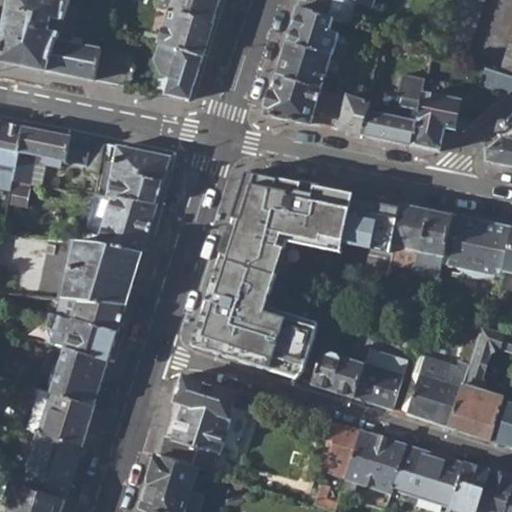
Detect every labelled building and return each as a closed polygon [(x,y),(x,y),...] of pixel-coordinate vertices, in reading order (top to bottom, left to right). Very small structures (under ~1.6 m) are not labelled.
[(9,0),(6,21),(0,19),(0,60),(18,64),(46,69),(60,21),(65,6),(67,0),(9,0)] [(161,42),(204,52),(221,0),(220,0),(165,0),(164,8),(167,8),(157,41),(161,42)] [(299,0),(297,7),(330,18),(335,19),(350,24),(357,1),(372,6),(374,0),(299,0)] [(455,0),(439,52),(467,60),(484,0),(455,0)] [(46,69),(109,82),(115,52),(99,48),(98,30),(74,24),(77,8),(65,6),(60,21),(46,69)] [(287,40),(333,54),(339,33),(331,31),(335,19),(330,18),(297,7),(287,40)] [(511,32),(500,70),(511,74),(511,32)] [(277,74),(322,87),(333,54),(287,40),(277,74)] [(204,52),(161,42),(158,52),(162,54),(151,91),(189,98),(204,52)] [(132,56),(115,52),(109,82),(126,86),(132,56)] [(482,83),(510,92),(511,90),(511,74),(500,70),(487,66),(482,83)] [(265,114),(311,124),(322,87),(277,74),(265,114)] [(362,135),(413,146),(424,92),(428,78),(404,74),(399,100),(385,107),(369,103),(362,135)] [(340,130),(362,135),(369,103),(370,101),(340,92),(339,97),(336,112),(344,114),(340,130)] [(413,146),(439,151),(446,126),(456,128),(462,100),(424,92),(413,146)] [(0,121),(0,183),(13,185),(14,181),(16,167),(24,127),(0,121)] [(14,181),(29,183),(35,155),(47,158),(46,164),(63,167),(64,161),(83,165),(82,171),(99,174),(105,143),(24,127),(16,167),(14,181)] [(487,161),(511,166),(511,136),(511,137),(504,135),(487,149),(487,161)] [(112,195),(157,202),(171,156),(118,145),(108,195),(112,195)] [(192,345),(297,379),(314,342),(318,322),(267,306),(288,241),(312,245),(303,281),(326,288),(327,285),(333,287),(350,276),(386,282),(394,247),(403,204),(247,171),(239,197),(243,199),(237,218),(233,216),(201,317),(209,319),(204,333),(197,331),(192,345)] [(9,202),(25,205),(29,183),(14,181),(13,185),(9,202)] [(84,231),(81,241),(104,243),(142,252),(157,202),(112,195),(100,234),(84,231)] [(243,199),(239,197),(236,206),(233,216),(237,218),(243,199)] [(403,204),(394,247),(416,252),(426,209),(403,204)] [(426,209),(416,252),(443,258),(452,214),(426,209)] [(449,265),(504,277),(506,270),(511,241),(511,226),(460,216),(449,265)] [(78,301),(125,305),(142,252),(104,243),(81,241),(75,240),(57,298),(77,300),(78,301)] [(441,266),(443,258),(416,252),(414,260),(441,266)] [(383,300),(404,305),(407,293),(385,288),(383,300)] [(407,293),(404,305),(432,312),(435,297),(408,291),(407,293)] [(373,297),(353,359),(364,363),(383,300),(373,297)] [(72,318),(117,332),(125,305),(78,301),(77,300),(72,318)] [(64,346),(109,360),(117,332),(72,318),(60,315),(49,313),(45,327),(68,334),(64,346)] [(209,319),(201,317),(199,324),(197,331),(204,333),(209,319)] [(455,367),(466,370),(480,324),(469,322),(455,367)] [(466,370),(448,427),(489,440),(503,398),(482,391),(484,385),(481,378),(489,353),(498,347),(511,351),(511,332),(480,324),(466,370)] [(55,392),(94,405),(109,360),(64,346),(50,391),(55,392)] [(353,396),(364,363),(353,359),(323,349),(311,383),(353,396)] [(406,413),(448,427),(466,370),(455,367),(424,357),(406,413)] [(353,396),(391,408),(401,375),(364,363),(353,396)] [(158,456),(191,467),(198,448),(219,454),(234,407),(248,411),(253,396),(183,374),(174,403),(181,406),(170,439),(164,436),(158,456)] [(55,392),(42,432),(82,445),(94,405),(55,392)] [(498,442),(511,446),(511,402),(498,442)] [(327,461),(351,469),(363,432),(339,424),(327,461)] [(61,497),(65,500),(82,445),(42,432),(36,431),(24,468),(61,497)] [(344,489),(354,492),(358,481),(391,492),(393,488),(406,445),(363,432),(351,469),(344,489)] [(406,445),(393,488),(443,504),(440,511),(449,511),(451,508),(465,465),(406,445)] [(141,509),(151,511),(197,511),(209,473),(191,467),(158,456),(141,509)] [(451,508),(462,511),(504,511),(511,489),(511,479),(465,465),(451,508)] [(61,511),(65,500),(61,497),(15,483),(6,511),(61,511)]
